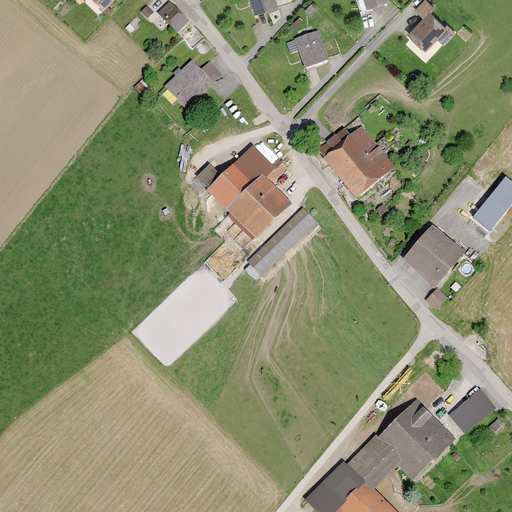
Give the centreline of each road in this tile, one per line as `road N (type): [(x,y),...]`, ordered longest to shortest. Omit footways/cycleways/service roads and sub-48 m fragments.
road 1 (tertiary): [(178,0),(240,66),(403,291),(511,400)]
road 2 (track): [(281,511),(435,326)]
